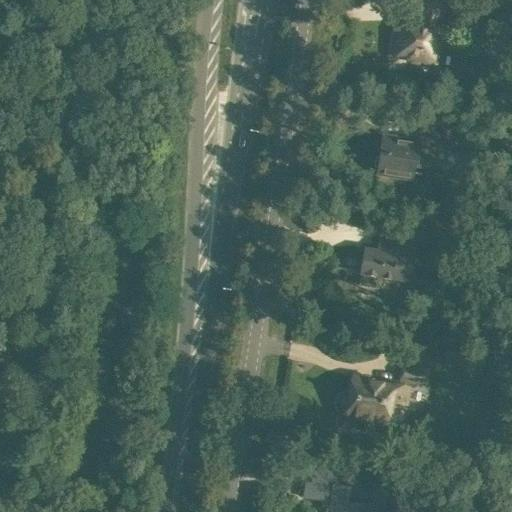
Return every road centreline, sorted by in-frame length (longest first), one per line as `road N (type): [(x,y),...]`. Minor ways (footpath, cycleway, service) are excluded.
road 1 (residential): [(228,511),(306,0)]
road 2 (primary): [(171,511),(205,239)]
road 3 (primary): [(205,239),(258,0)]
road 4 (primary): [(210,0),(205,239)]
